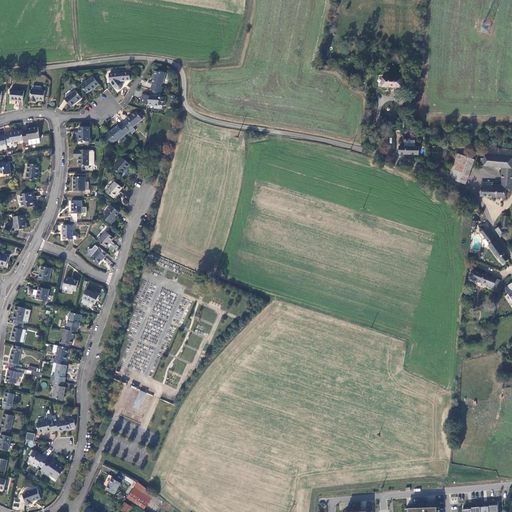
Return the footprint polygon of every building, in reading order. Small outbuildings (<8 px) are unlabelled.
[(160,93),(163,94),(165,88),(161,86),(162,83),(163,83),(166,74),(161,72),(161,73),(156,72),(154,77),(155,77),(154,80),(153,80),(152,84),(151,90),(160,93)] [(129,74),(110,75),(110,83),(111,84),(113,87),(115,89),(116,90),(118,90),(119,90),(120,90),(122,90),(122,89),(123,87),(123,86),(122,85),(121,83),(130,82),(129,74)] [(99,85),(93,77),(87,82),(86,81),(81,86),(87,94),(92,90),(93,90),(99,85)] [(383,77),(383,87),(403,88),(403,77),(383,77)] [(24,92),(11,90),(10,101),(23,102),(24,92)] [(45,96),(45,91),(42,91),(32,90),(31,102),(37,102),(37,101),(41,101),(44,101),(45,96)] [(150,96),(142,94),(140,103),(147,105),(154,106),(154,107),(159,107),(159,106),(162,106),(164,106),(164,98),(160,98),(160,93),(151,90),(150,96)] [(82,99),(75,91),(65,100),(71,108),(82,99)] [(131,134),(135,131),(133,128),(142,120),(136,112),(126,120),(127,120),(123,123),(129,130),(130,132),(131,134)] [(129,130),(123,123),(119,127),(118,125),(105,136),(112,144),(117,140),(118,142),(130,132),(129,130)] [(89,128),(79,127),(79,142),(89,142),(89,128)] [(24,142),(24,144),(28,143),(28,147),(40,145),(40,143),(40,139),(38,129),(27,131),(27,132),(27,134),(23,135),(24,142)] [(9,134),(5,135),(7,147),(12,146),(12,144),(24,142),(23,135),(22,133),(22,131),(9,133),(9,134)] [(399,153),(400,155),(418,155),(419,147),(414,147),(404,146),(399,146),(399,153)] [(504,168),(511,168),(511,150),(487,148),(484,159),(480,159),(480,166),(504,168)] [(80,172),(92,172),(92,166),(89,166),(89,151),(74,151),(75,156),(79,156),(79,158),(79,166),(80,166),(80,172)] [(475,161),(457,154),(447,177),(466,184),(475,161)] [(129,164),(122,158),(113,168),(121,175),(125,171),(124,170),(129,164)] [(3,162),(0,162),(0,163),(0,164),(0,174),(4,174),(5,175),(11,174),(9,162),(4,163),(3,162)] [(39,165),(28,164),(27,180),(38,181),(39,175),(38,175),(39,165)] [(511,168),(504,168),(502,187),(507,190),(511,189),(511,168)] [(75,190),(84,191),(85,191),(85,182),(85,177),(75,177),(75,190)] [(122,188),(114,182),(106,192),(113,198),(122,188)] [(492,198),(493,186),(481,185),(481,196),(492,198)] [(507,190),(502,187),(493,186),(492,198),(506,199),(507,190)] [(34,206),(33,201),(33,198),(32,198),(31,193),(21,195),(23,208),(34,206)] [(82,201),(72,201),(72,214),(79,214),(83,214),(82,201)] [(111,225),(113,222),(113,221),(115,218),(119,213),(111,206),(102,217),(111,225)] [(72,218),(72,222),(79,222),(79,214),(72,214),(71,214),(71,218),(72,218)] [(15,231),(25,229),(24,221),(24,220),(24,216),(13,217),(15,231)] [(503,237),(504,238),(505,238),(506,238),(506,237),(506,236),(506,234),(507,234),(506,230),(507,229),(509,218),(503,216),(501,226),(496,230),(501,238),(503,237)] [(73,226),(62,226),(62,231),(63,231),(63,240),(73,240),(73,226)] [(505,254),(485,229),(484,230),(483,229),(482,230),(481,231),(481,232),(490,245),(489,246),(498,259),(499,259),(505,254)] [(97,241),(106,248),(114,239),(105,232),(97,241)] [(107,254),(99,248),(90,258),(98,264),(103,258),(104,259),(107,254)] [(509,260),(505,254),(499,259),(503,264),(509,260)] [(8,258),(0,255),(0,264),(6,266),(8,258)] [(52,269),(41,266),(39,279),(49,282),(52,269)] [(500,280),(472,269),(469,277),(482,283),(482,284),(496,290),(500,280)] [(70,279),(65,278),(62,292),(72,295),(73,291),(76,292),(78,282),(70,280),(70,279)] [(49,290),(39,287),(37,299),(47,301),(49,290)] [(99,296),(86,290),(82,299),(95,305),(99,296)] [(15,320),(14,324),(15,324),(21,326),(22,322),(23,322),(26,308),(16,306),(13,320),(15,320)] [(75,332),(76,332),(77,328),(79,328),(80,322),(79,321),(79,320),(81,320),(82,315),(69,312),(67,321),(66,326),(67,326),(66,330),(75,332)] [(21,326),(15,324),(15,327),(14,327),(11,340),(20,342),(23,330),(22,330),(23,326),(21,326)] [(66,330),(64,329),(62,342),(60,342),(59,346),(69,348),(70,348),(71,344),(72,345),(75,332),(66,330)] [(21,348),(13,346),(12,350),(11,350),(9,362),(10,363),(9,366),(11,367),(17,368),(20,369),(21,365),(18,364),(21,353),(21,348)] [(69,348),(59,346),(57,346),(56,352),(54,359),(52,359),(51,363),(57,364),(64,365),(65,361),(66,361),(69,348)] [(64,378),(67,366),(64,365),(57,364),(54,376),(57,377),(56,381),(65,383),(66,379),(64,378)] [(21,373),(22,369),(20,369),(17,368),(11,367),(10,370),(8,370),(6,381),(16,384),(18,377),(22,377),(23,373),(21,373)] [(65,387),(65,383),(56,381),(54,381),(53,385),(56,386),(54,398),(64,400),(66,387),(65,387)] [(139,390),(132,406),(139,409),(145,393),(139,390)] [(3,409),(11,410),(11,406),(12,406),(14,395),(5,393),(3,405),(3,409)] [(2,432),(10,433),(11,429),(14,416),(4,414),(1,427),(2,427),(2,432)] [(51,432),(55,431),(53,422),(51,415),(47,415),(49,421),(37,423),(39,433),(43,432),(51,430),(51,432)] [(53,422),(55,431),(58,430),(59,431),(71,429),(69,420),(57,422),(57,421),(53,422)] [(26,439),(33,441),(35,434),(27,433),(26,439)] [(11,437),(1,435),(0,440),(0,448),(8,450),(11,437)] [(42,469),(49,459),(45,456),(44,457),(44,458),(41,456),(42,455),(35,451),(29,459),(33,462),(31,464),(35,466),(36,464),(39,466),(42,469)] [(52,461),(49,459),(42,469),(39,472),(43,475),(44,473),(45,471),(57,480),(65,469),(53,460),(52,461)] [(56,481),(57,480),(45,471),(44,473),(56,481)] [(121,482),(112,477),(107,488),(115,493),(121,482)] [(138,482),(127,499),(135,504),(144,510),(154,495),(138,482)] [(40,499),(37,489),(22,494),(26,506),(32,504),(31,503),(40,499)] [(123,511),(129,511),(133,508),(124,502),(119,509),(123,511)]
